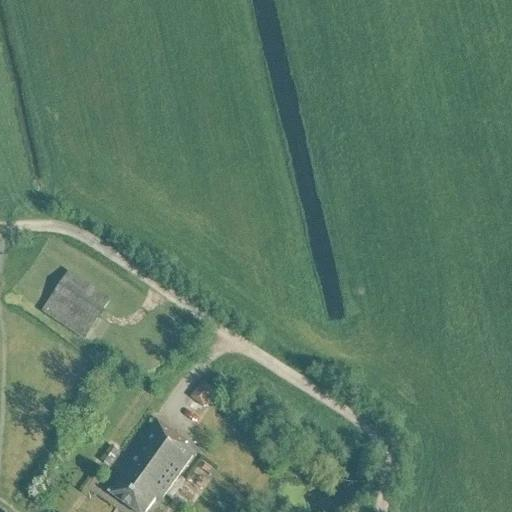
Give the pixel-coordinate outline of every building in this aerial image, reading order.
[(84,342),(111,301),(69,273),(42,313),(84,342)] [(204,408),(216,393),(202,384),(191,399),(204,408)] [(159,504),(194,454),(185,447),(187,443),(156,421),(118,475),(122,477),(109,495),(132,511),(147,511),(155,501),(159,504)] [(110,448),(106,454),(113,459),(117,452),(110,448)] [(114,460),(113,459),(106,454),(100,463),(109,469),(114,460)]
